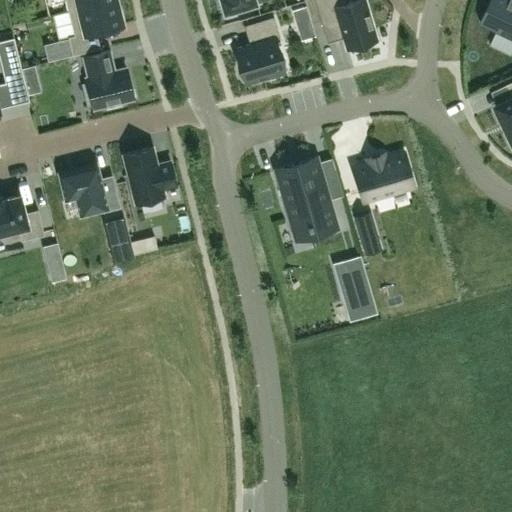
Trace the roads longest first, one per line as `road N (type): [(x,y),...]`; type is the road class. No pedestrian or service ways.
road 1 (residential): [(227,141),(224,189),(270,396),(274,511)]
road 2 (residential): [(227,141),(372,104),(421,109)]
road 3 (residential): [(206,108),(13,148)]
road 4 (residential): [(421,109),(489,186),(511,198)]
